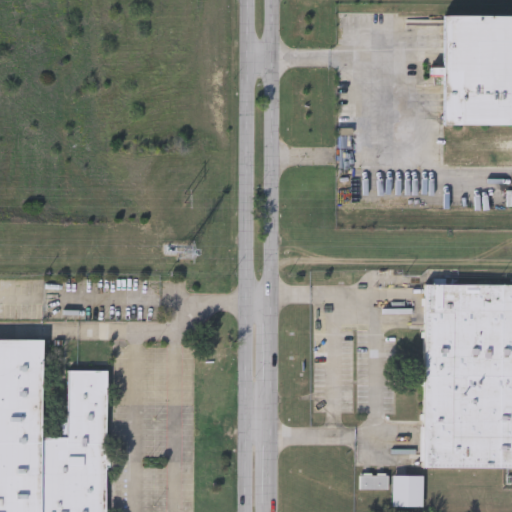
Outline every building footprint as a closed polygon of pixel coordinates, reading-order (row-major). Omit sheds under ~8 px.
[(511,124),(441,124),(442,14),(511,14),(511,124)] [(511,284),(511,467),(421,467),(422,284),(511,284)] [(0,511),(0,339),(41,339),(41,436),(67,436),(67,369),(106,369),(106,511),(0,511)] [(387,474),(387,489),(359,489),(359,474),(387,474)] [(422,475),(422,507),(391,507),(391,475),(422,475)]
